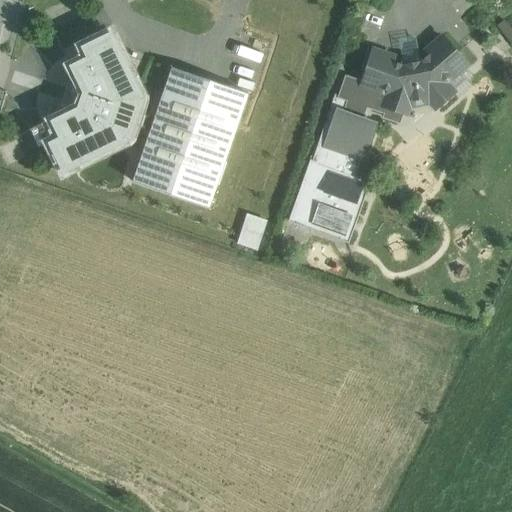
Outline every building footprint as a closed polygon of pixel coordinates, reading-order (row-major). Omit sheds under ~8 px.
[(109,37),(86,48),(91,59),(74,67),(86,92),(80,110),(55,122),(63,138),(53,144),(64,167),(126,137),(130,126),(148,133),(154,116),(135,109),(139,99),(109,37)] [(421,62),(401,66),(390,62),(392,57),(372,51),(362,82),(361,85),(380,92),(381,88),(389,91),(383,107),(402,113),(405,114),(410,101),(426,98),(435,108),(453,93),(442,80),(448,75),(450,78),(466,64),(442,37),(426,51),(429,54),(421,62)] [(247,93),(171,67),(154,116),(148,133),(132,182),(208,208),(247,93)] [(362,82),(345,77),(338,97),(347,101),(343,113),(362,120),(366,107),(384,113),(383,117),(399,123),(402,113),(383,107),(389,91),(381,88),(380,92),(361,85),(362,82)] [(343,113),(337,111),(324,148),(361,161),(370,135),(370,130),(362,120),(343,113)] [(257,249),(266,218),(245,212),(236,242),(257,249)]
